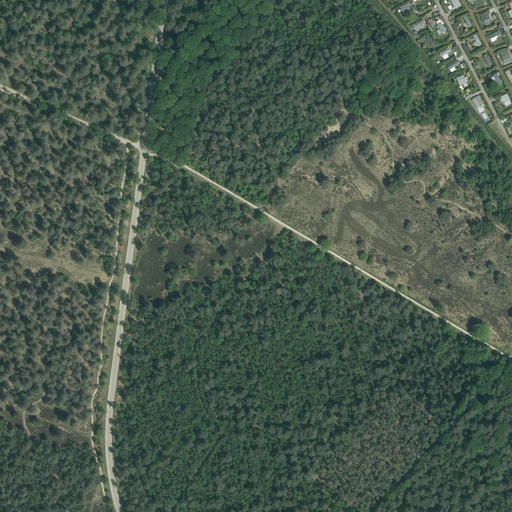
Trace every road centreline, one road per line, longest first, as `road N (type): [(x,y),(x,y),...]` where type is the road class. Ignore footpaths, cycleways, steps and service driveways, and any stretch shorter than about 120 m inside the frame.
road 1 (tertiary): [(118,511),(106,460),(110,408),(162,0)]
road 2 (track): [(511,363),(143,150)]
road 3 (track): [(511,363),(371,511)]
road 4 (track): [(511,163),(400,36)]
road 5 (track): [(143,150),(0,85)]
